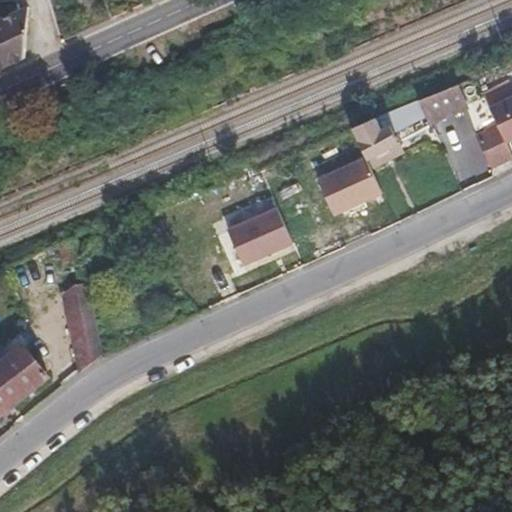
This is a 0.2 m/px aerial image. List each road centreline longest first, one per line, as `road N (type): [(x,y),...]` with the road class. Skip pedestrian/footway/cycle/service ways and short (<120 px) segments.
road 1 (residential): [(0,455),(116,370),(511,186)]
road 2 (secondary): [(0,96),(215,0)]
